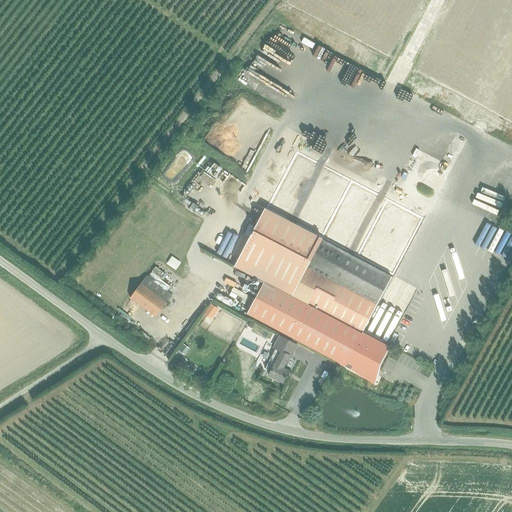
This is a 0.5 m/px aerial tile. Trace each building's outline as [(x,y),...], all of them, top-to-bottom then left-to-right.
[(234,130),(240,118),(231,114),(225,126),(234,130)] [(332,137),(329,143),(334,147),(338,140),(332,137)] [(266,211),(236,267),(264,282),(247,314),(373,381),(378,371),(376,371),(390,344),(364,331),(392,277),(321,240),(321,239),(266,211)] [(390,273),(399,253),(392,250),(383,270),(390,273)] [(146,276),(130,298),(156,317),(172,295),(146,276)] [(211,304),(204,315),(211,320),(218,309),(211,304)] [(243,340),(238,348),(245,352),(250,343),(243,340)] [(287,341),(284,348),(293,353),(297,346),(287,341)] [(183,344),(179,351),(184,355),(189,348),(183,344)] [(276,365),(271,375),(284,382),(290,372),(284,369),(291,358),(278,351),(277,353),(277,352),(276,354),(271,362),(276,365)] [(179,358),(174,365),(181,370),(186,363),(179,358)]
